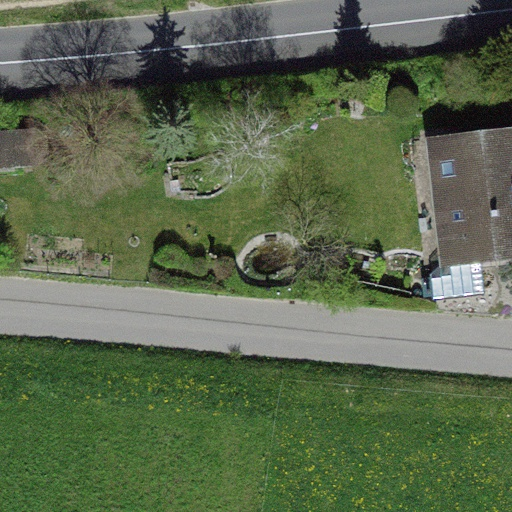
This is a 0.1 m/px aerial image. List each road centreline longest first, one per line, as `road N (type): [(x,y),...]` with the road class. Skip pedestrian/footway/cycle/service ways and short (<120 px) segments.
road 1 (primary): [(0,61),(511,6)]
road 2 (residential): [(0,315),(511,364)]
